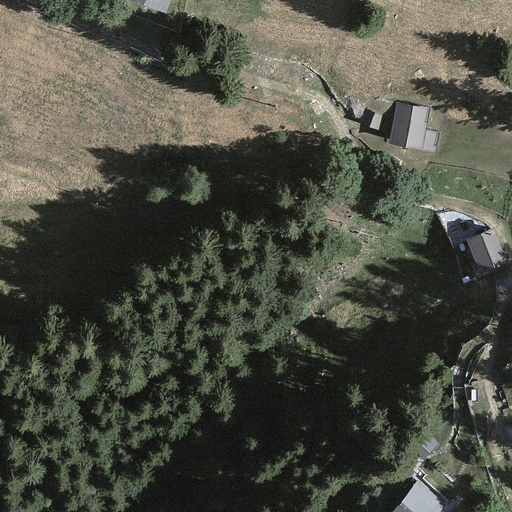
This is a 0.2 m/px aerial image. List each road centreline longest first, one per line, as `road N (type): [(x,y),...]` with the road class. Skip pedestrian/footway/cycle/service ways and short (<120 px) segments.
road 1 (track): [(20,0),(170,60),(305,95),(396,193),(497,220),(511,251)]
road 2 (track): [(511,286),(487,382),(511,445)]
